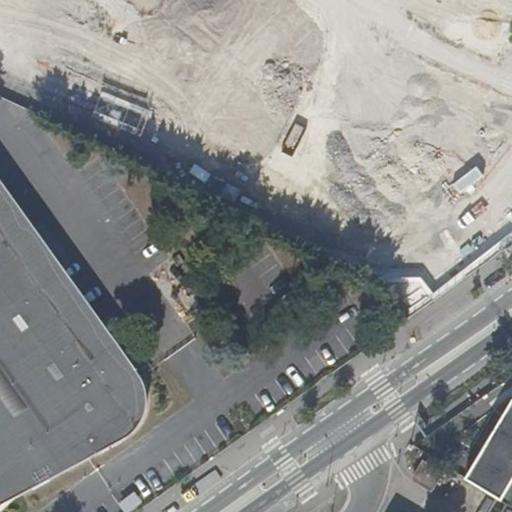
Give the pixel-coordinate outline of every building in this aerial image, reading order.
[(511,99),(398,52),(370,120),(486,167),(511,103),(511,99)] [(0,219),(100,362),(124,344),(0,167),(0,219)] [(100,362),(0,219),(0,507),(15,499),(150,419),(142,368),(124,344),(100,362)] [(430,488),(440,471),(422,461),(412,477),(430,488)] [(511,474),(499,497),(511,504),(511,474)] [(0,507),(0,510),(15,499),(0,507)]
